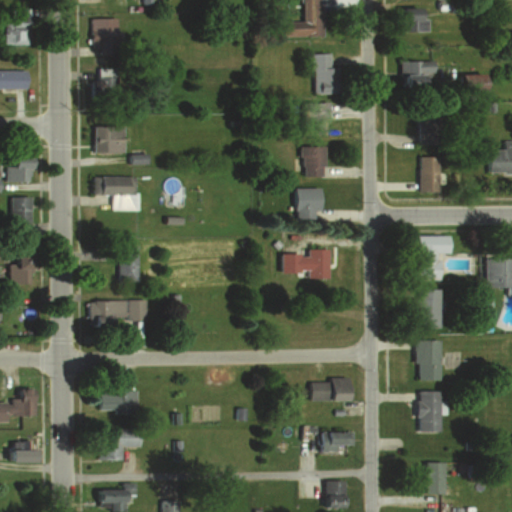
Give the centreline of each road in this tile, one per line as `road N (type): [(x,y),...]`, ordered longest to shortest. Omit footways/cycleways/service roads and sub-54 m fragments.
road 1 (residential): [(64,511),(57,0)]
road 2 (residential): [(372,511),(365,0)]
road 3 (residential): [(0,358),(372,354)]
road 4 (residential): [(511,213),(371,215)]
